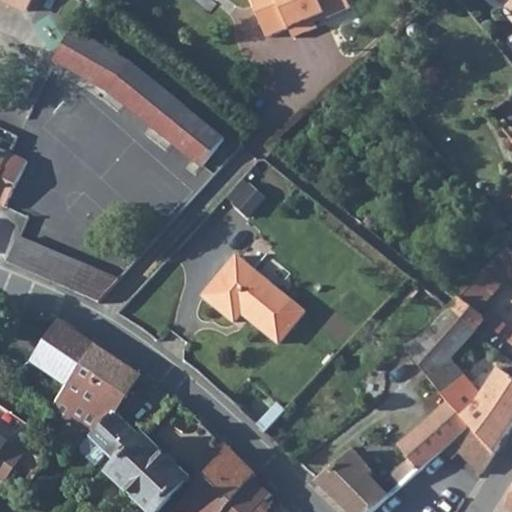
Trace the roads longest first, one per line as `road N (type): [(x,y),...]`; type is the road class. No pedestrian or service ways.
road 1 (tertiary): [(0,281),(70,308),(133,346),(325,511)]
road 2 (unknown): [(97,324),(326,70)]
